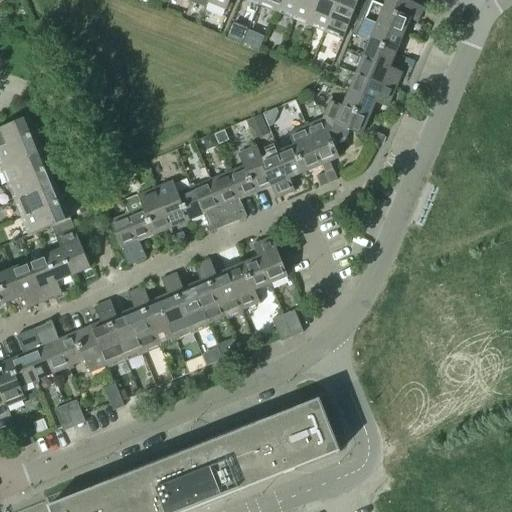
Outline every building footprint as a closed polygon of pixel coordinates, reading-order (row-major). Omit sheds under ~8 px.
[(225,10),(229,0),(207,0),(207,2),(225,10)] [(276,9),(279,0),(260,0),(259,3),(276,9)] [(292,16),(299,0),(279,0),(276,9),(292,16)] [(309,23),(318,0),(299,0),(292,16),(309,23)] [(326,30),(338,0),(318,0),(309,23),(326,30)] [(343,37),(358,0),(338,0),(326,30),(343,37)] [(416,23),(422,8),(403,0),(386,0),(384,7),(365,0),(364,0),(358,17),(402,36),(409,20),(416,23)] [(402,36),(358,17),(351,35),(369,43),(364,55),(360,53),(359,55),(363,57),(362,58),(375,64),(382,47),(395,52),(402,36)] [(394,91),(403,68),(391,63),(395,52),(382,47),(375,64),(362,58),(363,57),(359,55),(358,58),(362,59),(355,75),(394,91)] [(386,108),(394,91),(355,75),(349,90),(345,89),(344,91),(348,93),(349,91),(361,97),(355,114),(367,119),(374,103),(386,108)] [(348,93),(344,91),(344,93),(347,95),(342,107),(330,102),(322,120),(349,132),(360,136),(367,119),(355,114),(361,97),(349,91),(348,93)] [(0,149),(49,129),(46,122),(31,128),(27,118),(0,128),(0,149)] [(344,142),(349,132),(322,120),(308,126),(306,123),(303,124),(304,128),(305,128),(321,166),(338,158),(333,146),(344,142)] [(305,128),(304,128),(287,135),(292,147),(280,152),(278,148),(277,149),(276,150),(278,153),(277,154),(282,167),(299,160),(304,173),(321,166),(305,128)] [(41,152),(37,143),(53,137),(49,129),(0,149),(0,160),(3,168),(41,152)] [(380,145),(384,137),(374,133),(370,141),(380,145)] [(260,160),(261,160),(256,148),(237,155),(242,168),(230,173),(229,169),(227,170),(228,174),(227,174),(232,187),(249,180),(254,193),(270,187),(271,187),(260,160)] [(288,179),(304,173),(299,160),(282,167),(277,154),(278,153),(276,150),(277,149),(274,150),(275,154),(261,160),(260,160),(271,187),(270,187),(275,199),(293,192),(288,179)] [(10,185),(63,162),(60,155),(45,161),(41,152),(3,168),(10,185)] [(17,201),(55,185),(51,176),(66,170),(63,162),(10,185),(17,201)] [(239,200),(254,193),(249,180),(232,187),(227,174),(228,174),(227,170),(224,171),(226,175),(210,181),(226,220),(232,217),(235,223),(246,218),(239,200)] [(337,181),(333,171),(324,174),(328,184),(337,181)] [(328,184),(324,174),(316,177),(320,187),(328,184)] [(226,220),(210,181),(194,188),(192,184),(190,185),(191,189),(193,188),(198,201),(181,208),(187,221),(202,215),(210,233),(221,228),(219,222),(226,220)] [(191,189),(190,185),(188,186),(189,190),(177,195),(172,183),(154,190),(170,228),(187,221),(181,208),(198,201),(193,188),(191,189)] [(24,218),(77,196),(74,188),(59,194),(55,185),(17,201),(24,218)] [(170,228),(154,190),(137,197),(142,209),(130,214),(128,211),(126,212),(127,215),(126,216),(131,229),(148,222),(154,235),(170,228)] [(69,219),(65,210),(69,208),(80,203),(77,196),(24,218),(31,235),(50,227),(69,219)] [(138,241),(154,235),(148,222),(131,229),(126,216),(127,215),(126,212),(124,213),(125,216),(109,223),(124,261),(131,258),(134,264),(145,260),(138,241)] [(89,268),(71,223),(69,219),(50,227),(60,250),(48,255),(46,252),(44,253),(46,256),(44,257),(50,270),(66,263),(72,276),(89,268)] [(186,243),(182,233),(174,236),(178,246),(186,243)] [(178,246),(174,236),(165,240),(169,250),(178,246)] [(287,277),(271,239),(252,246),(257,259),(242,265),(247,278),(264,271),(269,284),(268,285),(269,288),(272,287),(270,284),(287,277)] [(299,250),(295,240),(287,244),(291,254),(299,250)] [(291,254),(287,244),(279,247),(283,257),(286,256),(291,254)] [(56,282),(71,276),(72,276),(66,263),(50,270),(44,257),(46,256),(44,253),(42,254),(43,257),(28,264),(43,302),(61,294),(56,282)] [(241,310),(225,272),(215,276),(209,261),(201,264),(223,318),(241,310)] [(43,302),(28,264),(12,270),(11,266),(8,267),(10,271),(11,270),(16,283),(0,289),(0,290),(5,303),(21,297),(26,309),(43,302)] [(223,318),(201,264),(194,267),(200,282),(191,286),(207,324),(223,318)] [(253,291),(266,286),(267,289),(269,288),(268,285),(269,284),(264,271),(247,278),(242,265),(225,272),(241,310),(259,303),(253,291)] [(10,271),(8,267),(6,268),(7,272),(0,274),(0,305),(5,303),(0,290),(0,289),(16,283),(11,270),(10,271)] [(207,324),(191,286),(182,290),(176,275),(168,278),(190,331),(207,324)] [(190,331),(168,278),(161,281),(165,292),(167,296),(158,300),(173,338),(190,331)] [(173,338),(158,300),(149,303),(143,288),(135,291),(157,345),(173,338)] [(157,345),(135,291),(127,295),(132,305),(133,310),(125,313),(140,352),(157,345)] [(140,352),(125,313),(116,317),(109,302),(102,305),(124,359),(140,352)] [(124,359),(102,305),(94,308),(100,323),(90,328),(106,366),(124,359)] [(302,333),(293,311),(282,316),(291,338),(302,333)] [(291,338),(282,316),(271,320),(280,343),(291,338)] [(79,347),(74,334),(58,341),(51,323),(39,327),(41,333),(35,336),(51,374),(67,368),(68,371),(71,370),(69,367),(68,367),(62,354),(79,347)] [(106,366),(90,328),(74,334),(79,347),(62,354),(68,367),(69,367),(71,370),(73,369),(71,366),(83,361),(88,373),(106,366)] [(51,374),(35,336),(29,338),(27,332),(15,337),(23,355),(7,362),(12,375),(29,368),(34,381),(33,382),(35,385),(37,384),(35,381),(51,374)] [(19,387),(31,383),(32,386),(35,385),(33,382),(34,381),(29,368),(12,375),(7,362),(0,364),(0,394),(5,407),(24,400),(19,387)] [(123,407),(114,385),(103,390),(112,412),(123,407)] [(189,511),(294,471),(294,470),(339,452),(318,400),(317,400),(314,392),(45,498),(48,507),(47,507),(48,511),(189,511)] [(84,423),(75,401),(64,406),(73,428),(84,423)] [(73,428),(64,406),(53,410),(62,432),(73,428)] [(34,444),(25,422),(13,427),(22,449),(34,444)]
